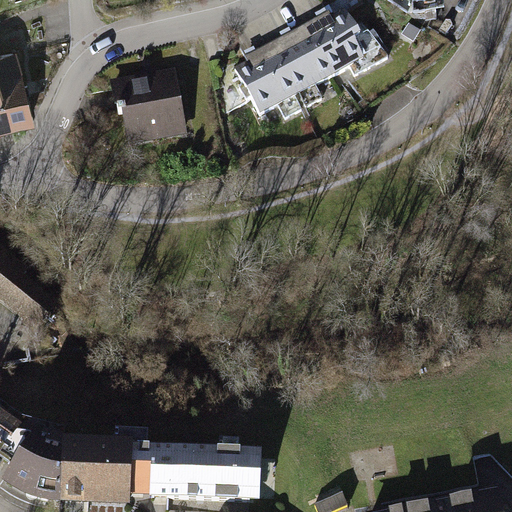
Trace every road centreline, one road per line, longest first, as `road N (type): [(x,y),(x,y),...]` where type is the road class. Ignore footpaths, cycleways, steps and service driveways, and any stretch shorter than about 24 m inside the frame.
road 1 (residential): [(29,167),(112,202),(217,200),(273,188),(372,146),(423,114),(470,61),(502,0)]
road 2 (residential): [(266,0),(127,39),(95,57)]
road 3 (residential): [(95,57),(29,167)]
